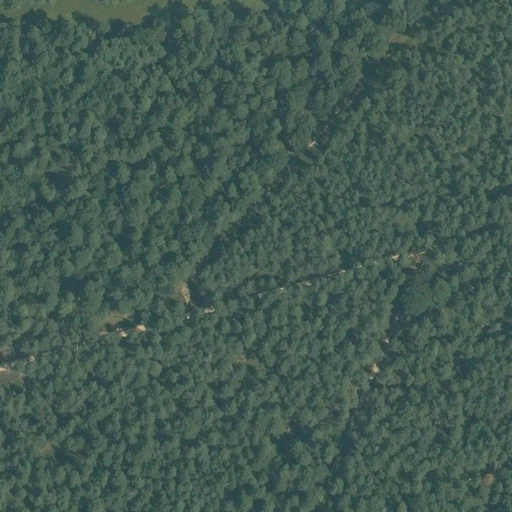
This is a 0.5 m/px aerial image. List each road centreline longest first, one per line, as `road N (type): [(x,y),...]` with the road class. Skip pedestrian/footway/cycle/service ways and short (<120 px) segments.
road 1 (track): [(0,367),(421,253)]
road 2 (track): [(312,511),(421,253)]
